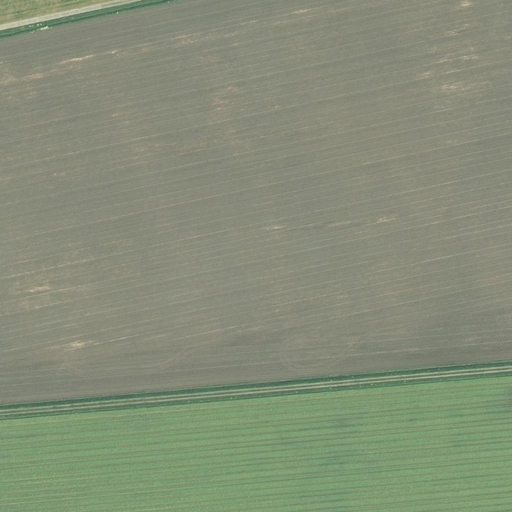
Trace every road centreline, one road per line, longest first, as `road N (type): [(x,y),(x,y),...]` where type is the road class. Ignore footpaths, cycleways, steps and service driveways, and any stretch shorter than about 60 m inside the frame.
road 1 (track): [(0,412),(511,368)]
road 2 (track): [(0,28),(132,0)]
